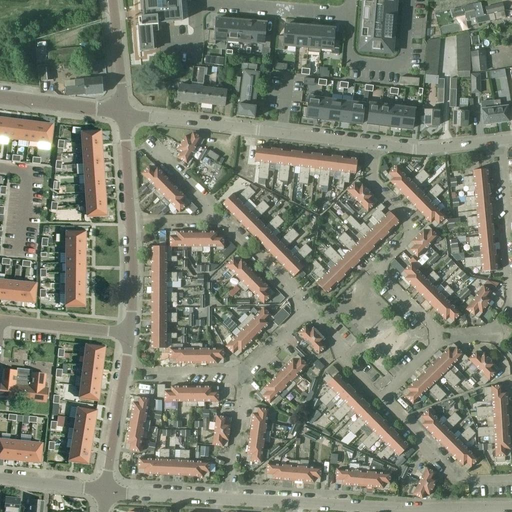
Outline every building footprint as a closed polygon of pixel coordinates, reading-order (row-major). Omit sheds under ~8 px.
[(142,0),(144,17),(138,17),(139,26),(137,26),(139,51),(153,50),(152,32),(159,31),(158,23),(182,21),(179,0),(142,0)] [(359,42),(359,50),(392,53),(393,39),(390,39),(393,0),(363,0),(363,8),(368,8),(367,20),(362,20),(361,29),(366,29),(365,37),(360,36),(360,42),(359,42)] [(466,19),(476,17),(473,4),(463,7),(466,19)] [(502,4),(485,8),(487,14),(504,11),(502,4)] [(494,13),(471,19),(472,25),(495,20),(494,13)] [(216,40),(226,40),(228,18),(220,17),(220,19),(217,19),(216,31),(209,30),(208,44),(215,44),(216,40)] [(236,18),(228,18),(226,40),(239,42),(241,21),(236,21),(236,18)] [(239,42),(252,43),(254,20),(246,19),(246,22),(241,21),(239,42)] [(262,20),(254,20),(252,43),(263,43),(263,48),(270,49),(271,36),(264,35),(265,23),(262,23),(262,20)] [(285,45),(295,46),(297,23),(289,23),(289,25),(285,25),(284,37),(278,36),(277,49),(284,50),(285,45)] [(308,52),(310,27),(305,27),(305,24),(297,23),(295,46),(308,47),(307,52),(308,52)] [(320,53),(322,25),(315,25),(315,27),(310,27),(308,52),(320,53)] [(329,26),(322,25),(320,53),(320,48),(332,49),(331,54),(339,55),(340,41),(333,41),(334,29),(329,28),(329,26)] [(456,36),(457,42),(469,41),(469,33),(456,36)] [(37,63),(47,62),(46,48),(35,49),(37,63)] [(82,59),(81,48),(57,50),(58,62),(82,59)] [(58,63),(58,62),(57,51),(48,52),(49,64),(58,63)] [(486,72),(485,56),(471,58),(472,73),(486,72)] [(238,104),(237,116),(255,118),(256,106),(255,106),(260,72),(256,72),(257,65),(248,64),(247,71),(243,70),(239,104),(238,104)] [(53,80),(52,67),(40,69),(41,82),(53,80)] [(498,70),(499,77),(506,76),(505,69),(498,70)] [(480,75),(471,75),(471,95),(480,94),(480,75)] [(75,87),(66,88),(66,96),(86,95),(100,94),(102,92),(101,78),(85,79),(75,80),(75,87)] [(189,102),(191,86),(179,85),(177,100),(189,102)] [(189,102),(201,103),(203,88),(191,86),(189,102)] [(201,103),(213,105),(215,89),(203,88),(201,103)] [(227,91),(215,89),(213,105),(225,106),(227,91)] [(318,119),(321,95),(310,94),(308,108),(304,107),(303,117),(307,117),(307,119),(313,119),(313,118),(318,119)] [(329,121),(331,100),(321,99),(321,95),(318,119),(323,119),(323,121),(329,121)] [(331,100),(329,121),(334,122),(335,121),(339,121),(342,102),(331,100)] [(507,107),(500,107),(499,100),(493,101),(496,123),(509,122),(507,107)] [(496,123),(493,101),(487,101),(488,109),(481,110),(483,125),(496,123)] [(344,123),(350,124),(352,103),(342,102),(339,121),(344,122),(344,123)] [(362,121),(365,121),(367,106),(364,105),(364,104),(352,103),(350,124),(356,125),(356,123),(361,124),(362,121)] [(385,126),(390,126),(393,103),(392,103),(392,107),(382,105),(379,126),(385,127),(385,126)] [(395,128),(400,129),(403,104),(393,103),(390,126),(395,127),(395,128)] [(373,126),(379,126),(382,105),(370,104),(370,106),(367,106),(365,121),(368,121),(368,124),(373,124),(373,126)] [(415,106),(403,104),(400,129),(406,130),(406,128),(412,129),(412,127),(416,127),(418,112),(414,112),(415,106)] [(460,105),(459,112),(453,112),(453,126),(467,127),(467,112),(468,105),(460,105)] [(438,111),(424,111),(424,125),(438,125),(438,111)] [(0,117),(0,137),(7,138),(10,119),(0,117)] [(10,119),(7,138),(18,139),(20,120),(10,119)] [(28,140),(30,121),(20,120),(18,139),(28,140)] [(30,121),(28,140),(38,142),(40,122),(30,121)] [(40,122),(38,142),(49,143),(51,124),(40,122)] [(81,142),(100,141),(99,130),(80,131),(81,142)] [(181,143),(194,151),(198,144),(200,146),(204,140),(193,133),(189,138),(185,136),(181,143)] [(81,142),(82,152),(101,151),(100,141),(81,142)] [(194,151),(181,143),(177,150),(178,151),(180,152),(181,153),(178,158),(189,165),(193,159),(190,157),(194,151)] [(258,178),(263,179),(266,148),(256,146),(254,162),(260,162),(258,178)] [(276,149),(266,148),(263,179),(267,179),(269,163),(274,164),(276,149)] [(278,181),(283,181),(286,150),(276,149),(274,164),(280,165),(278,181)] [(289,166),(295,166),(296,151),(286,150),(283,181),(287,182),(289,166)] [(82,152),(82,163),(101,161),(101,151),(82,152)] [(219,157),(210,151),(207,156),(216,162),(219,157)] [(298,183),(303,184),(306,152),(296,151),(295,166),(300,167),(298,183)] [(316,154),(306,152),(303,184),(307,184),(309,168),(315,169),(316,154)] [(318,186),(323,187),(327,155),(316,154),(315,169),(320,169),(318,186)] [(329,170),(335,171),(337,156),(327,155),(323,187),(327,187),(329,170)] [(347,157),(337,156),(335,171),(340,172),(339,184),(339,188),(343,189),(344,184),(344,183),(347,157)] [(357,159),(347,157),(344,183),(348,183),(349,173),(355,174),(355,173),(360,173),(361,167),(356,166),(357,159)] [(101,161),(82,163),(83,173),(102,172),(101,161)] [(153,186),(164,175),(152,163),(141,174),(153,186)] [(394,186),(405,175),(397,166),(386,177),(394,186)] [(224,167),(215,177),(220,181),(229,171),(224,167)] [(463,177),(464,182),(489,180),(488,169),(473,170),(473,176),(463,177)] [(423,170),(418,174),(411,181),(405,175),(394,186),(403,195),(426,173),(423,170)] [(102,172),(83,173),(84,183),(103,182),(102,172)] [(429,176),(426,173),(403,195),(410,202),(421,191),(417,187),(429,176)] [(164,175),(153,186),(157,190),(153,193),(157,197),(171,183),(164,175)] [(357,201),(368,191),(362,184),(358,180),(355,183),(351,187),(347,191),(357,201)] [(489,180),(464,182),(464,185),(464,186),(474,185),(474,191),(490,190),(489,180)] [(103,182),(84,183),(84,194),(104,192),(103,182)] [(171,183),(157,197),(161,201),(164,198),(168,201),(179,190),(171,183)] [(421,191),(410,202),(417,209),(440,187),(437,184),(425,195),(421,191)] [(222,205),(229,212),(252,190),(248,186),(237,198),(233,194),(222,205)] [(440,187),(417,209),(426,218),(437,208),(431,202),(443,191),(440,187)] [(179,190),(168,201),(179,213),(190,202),(179,190)] [(229,212),(237,219),(247,209),(244,205),(255,193),(252,190),(229,212)] [(465,197),(465,202),(491,200),(490,190),(474,191),(475,196),(465,197)] [(368,191),(357,201),(367,211),(378,201),(368,191)] [(85,204),(104,202),(104,192),(84,194),(85,204)] [(491,200),(465,202),(466,207),(476,206),(476,211),(492,210),(491,200)] [(247,209),(237,219),(244,227),(266,204),(263,201),(251,213),(247,209)] [(104,202),(85,204),(86,215),(105,214),(104,202)] [(378,208),(374,212),(392,230),(399,222),(389,211),(385,215),(381,211),(385,208),(381,203),(377,208),(378,208)] [(258,219),(265,212),(269,208),(266,204),(244,227),(251,234),(262,223),(258,219)] [(158,207),(149,215),(158,216),(161,212),(159,209),(158,207)] [(356,212),(351,207),(348,211),(352,215),(356,212)] [(437,208),(426,218),(435,228),(446,217),(437,208)] [(467,217),(467,223),(493,220),(492,210),(476,211),(477,217),(467,217)] [(378,222),(374,226),(384,237),(392,230),(374,212),(371,215),(378,222)] [(251,234),(258,241),(280,219),(277,215),(265,227),(262,223),(251,234)] [(377,244),(360,226),(351,216),(346,220),(356,230),(357,230),(364,237),(360,241),(370,251),(377,244)] [(258,241),(265,248),(276,238),(272,234),(284,222),(280,219),(258,241)] [(493,220),(467,223),(468,227),(478,226),(478,231),(494,230),(493,220)] [(360,226),(377,244),(384,237),(374,226),(370,230),(364,223),(360,226)] [(428,226),(417,236),(427,247),(435,240),(438,243),(441,239),(439,236),(438,237),(428,226)] [(265,248),(272,255),(296,232),(292,229),(280,242),(276,238),(265,248)] [(469,238),(469,242),(494,240),(494,230),(478,231),(479,237),(469,238)] [(65,242),(84,243),(84,231),(65,231),(65,242)] [(186,232),(170,232),(170,247),(172,247),(186,247),(186,232)] [(191,252),(197,252),(197,232),(186,232),(186,247),(191,247),(191,252)] [(202,247),(207,247),(207,232),(197,232),(197,252),(202,252),(202,247)] [(217,232),(215,232),(207,232),(207,247),(217,248),(216,250),(223,251),(224,250),(224,248),(224,237),(217,237),(217,232)] [(299,236),(296,232),(272,255),(279,263),(290,252),(286,248),(299,236)] [(356,245),(349,237),(345,233),(341,236),(363,258),(370,251),(360,241),(356,245)] [(363,258),(341,236),(338,239),(349,251),(345,255),(356,265),(363,258)] [(427,247),(417,236),(406,246),(417,257),(420,260),(423,256),(421,253),(427,247)] [(494,240),(469,242),(470,247),(480,246),(480,251),(495,250),(494,240)] [(65,242),(64,252),(84,253),(84,243),(65,242)] [(152,247),(152,258),(172,258),(172,257),(172,247),(170,247),(166,247),(166,243),(159,243),(159,247),(152,247)] [(279,263),(286,270),(309,248),(306,244),(294,256),(290,252),(279,263)] [(330,247),(327,250),(349,273),(356,265),(345,255),(341,259),(330,247)] [(312,251),(309,248),(286,270),(293,277),(304,267),(300,263),(312,251)] [(349,273),(327,250),(323,254),(335,265),(331,269),(341,280),(349,273)] [(464,258),(465,263),(496,260),(495,250),(480,251),(481,257),(464,258)] [(64,252),(64,263),(84,263),(84,253),(64,252)] [(238,278),(248,267),(237,255),(226,266),(238,278)] [(151,268),(167,268),(167,262),(177,262),(177,257),(172,257),(172,258),(152,258),(151,268)] [(408,283),(419,272),(411,263),(406,268),(397,259),(391,265),(393,267),(392,268),(391,274),(398,281),(403,277),(408,283)] [(496,260),(465,263),(465,268),(482,266),(482,272),(497,270),(496,260)] [(316,269),(317,269),(334,287),(341,280),(331,269),(327,273),(316,261),(312,265),(316,269)] [(64,273),(83,273),(84,263),(64,263),(64,273)] [(248,267),(238,278),(241,281),(237,285),(241,289),(256,275),(248,267)] [(167,273),(167,268),(151,268),(151,278),(177,278),(177,273),(167,273)] [(327,294),(334,287),(317,269),(316,269),(313,272),(320,279),(316,283),(327,294)] [(419,272),(408,283),(418,292),(436,275),(433,271),(426,278),(419,272)] [(64,273),(64,283),(83,284),(83,273),(64,273)] [(256,275),(241,289),(245,292),(249,289),(252,292),(263,282),(256,275)] [(425,300),(436,289),(432,285),(439,278),(436,275),(418,292),(425,300)] [(151,278),(151,288),(167,288),(167,282),(177,282),(177,278),(151,278)] [(11,301),(13,282),(3,281),(1,300),(11,301)] [(21,302),(23,283),(13,282),(11,301),(21,302)] [(263,282),(252,292),(264,304),(274,294),(263,282)] [(23,283),(21,302),(32,303),(34,284),(23,283)] [(64,283),(64,294),(83,294),(83,284),(64,283)] [(436,289),(425,300),(432,307),(450,289),(447,286),(440,293),(436,289)] [(483,286),(474,298),(486,307),(495,295),(483,286)] [(167,288),(151,288),(151,298),(177,298),(177,294),(167,294),(167,288)] [(450,289),(432,307),(442,316),(452,306),(446,299),(453,292),(450,289)] [(83,305),(83,294),(64,294),(64,305),(83,305)] [(151,298),(151,308),(166,308),(166,303),(177,303),(177,298),(151,298)] [(486,307),(474,298),(465,310),(478,319),(486,307)] [(452,306),(442,316),(450,325),(461,314),(452,306)] [(151,318),(177,318),(177,314),(167,314),(166,308),(151,308),(151,318)] [(248,317),(263,331),(275,319),(264,308),(255,317),(251,314),(248,317)] [(248,317),(241,324),(256,338),(263,331),(248,317)] [(151,318),(151,328),(166,328),(166,323),(177,323),(177,318),(151,318)] [(241,331),(238,335),(248,346),(256,338),(241,324),(238,328),(241,331)] [(319,334),(313,328),(310,331),(305,326),(298,334),(299,334),(297,337),(301,341),(303,339),(308,344),(319,334)] [(151,338),(171,339),(176,339),(176,334),(166,334),(166,328),(151,328),(151,338)] [(325,340),(319,334),(308,344),(313,349),(311,351),(316,356),(318,354),(319,355),(326,348),(321,343),(325,340)] [(237,358),(248,346),(238,335),(226,347),(237,358)] [(166,349),(170,349),(171,349),(171,339),(151,338),(151,349),(159,349),(159,353),(166,354),(166,349)] [(186,364),(197,364),(197,344),(191,344),(191,349),(186,349),(186,364)] [(197,364),(207,364),(207,349),(202,349),(202,344),(197,344),(197,364)] [(464,363),(468,359),(453,344),(444,353),(455,364),(460,359),(464,363)] [(86,346),(84,356),(103,358),(105,349),(86,346)] [(170,364),(186,364),(186,349),(171,349),(170,349),(170,364)] [(207,349),(207,364),(224,364),(224,349),(207,349)] [(479,349),(468,359),(464,363),(468,367),(472,363),(479,370),(489,359),(479,349)] [(435,362),(457,384),(460,381),(456,377),(449,370),(455,364),(444,353),(435,362)] [(285,367),(296,377),(308,365),(297,355),(285,367)] [(83,366),(102,369),(103,358),(84,356),(83,366)] [(489,359),(479,370),(484,375),(479,380),(484,384),(489,380),(500,370),(489,359)] [(454,387),(457,384),(435,362),(428,369),(438,380),(442,376),(449,383),(451,384),(454,387)] [(82,376),(101,378),(102,369),(83,366),(82,376)] [(296,377),(285,367),(278,374),(292,388),(296,384),(293,381),(296,377)] [(428,369),(421,376),(443,398),(446,395),(442,391),(435,384),(434,384),(438,380),(428,369)] [(3,370),(2,384),(0,398),(46,404),(47,388),(46,388),(46,384),(44,384),(45,375),(32,373),(31,375),(17,373),(17,372),(3,370)] [(292,388),(278,374),(271,381),(282,392),(285,388),(287,391),(288,392),(292,388)] [(320,401),(322,403),(345,381),(337,374),(332,379),(328,374),(323,380),(327,384),(331,389),(319,400),(320,401)] [(82,376),(80,386),(99,389),(101,378),(82,376)] [(439,402),(443,398),(421,376),(411,385),(422,396),(428,390),(439,402)] [(282,392),(271,381),(259,393),(270,404),(282,392)] [(337,395),(341,399),(352,388),(348,384),(345,381),(322,403),(326,407),(332,400),(337,395)] [(164,402),(181,402),(181,387),(171,387),(171,392),(165,392),(165,385),(157,385),(157,398),(165,398),(164,402)] [(422,396),(411,385),(402,394),(413,405),(422,396)] [(492,401),(507,400),(506,392),(502,392),(501,385),(491,386),(491,388),(483,388),(484,402),(492,401)] [(99,389),(80,386),(79,398),(98,400),(99,389)] [(186,407),(191,407),(191,387),(181,387),(181,402),(186,402),(186,407)] [(201,387),(191,387),(191,407),(196,407),(197,402),(202,402),(201,387)] [(218,387),(201,387),(202,402),(218,402),(218,387)] [(333,415),(336,418),(359,395),(352,388),(341,399),(345,403),(333,415)] [(302,398),(307,402),(311,398),(308,395),(304,391),(300,395),(303,398),(302,398)] [(356,413),(366,403),(359,395),(336,418),(339,422),(352,409),(356,413)] [(132,413),(147,416),(150,399),(135,396),(132,413)] [(316,410),(320,401),(319,400),(315,398),(310,408),(316,410)] [(332,400),(326,407),(330,411),(336,404),(332,400)] [(507,400),(492,401),(492,407),(482,408),(476,408),(476,412),(508,410),(507,400)] [(348,429),(351,432),(374,410),(366,403),(356,413),(359,417),(348,429)] [(417,420),(426,429),(436,418),(433,415),(435,412),(430,407),(428,410),(428,409),(417,420)] [(75,419),(94,422),(96,411),(77,408),(75,419)] [(251,424),(266,426),(269,410),(254,408),(251,424)] [(374,410),(351,432),(354,436),(366,424),(370,428),(380,417),(374,410)] [(508,421),(508,410),(476,412),(476,417),(483,417),(493,416),(493,422),(508,421)] [(317,411),(313,415),(317,419),(321,415),(317,411)] [(147,416),(132,413),(130,423),(149,427),(150,421),(146,420),(147,416)] [(426,429),(435,438),(457,416),(454,413),(450,417),(443,424),(436,418),(426,429)] [(317,419),(313,415),(309,419),(313,424),(317,419)] [(217,416),(215,431),(229,433),(231,418),(217,416)] [(457,416),(435,438),(442,445),(453,435),(449,431),(461,419),(457,416)] [(362,443),(365,446),(387,424),(380,417),(370,428),(373,431),(362,443)] [(94,422),(75,419),(74,429),(92,432),(94,422)] [(493,427),(483,428),(477,428),(477,432),(509,430),(508,421),(493,422),(493,427)] [(149,427),(130,423),(128,433),(143,436),(144,431),(148,432),(149,427)] [(250,435),(270,437),(270,432),(265,431),(266,426),(251,424),(250,435)] [(394,431),(387,424),(365,446),(368,449),(380,438),(384,442),(394,431)] [(442,445),(449,453),(472,431),(469,427),(457,439),(453,435),(442,445)] [(74,429),(72,439),(91,442),(92,432),(74,429)] [(509,430),(477,432),(478,437),(494,436),(494,445),(509,444),(509,430)] [(229,433),(215,431),(212,446),(227,448),(229,433)] [(381,459),(384,456),(402,439),(394,431),(384,442),(388,446),(380,453),(379,452),(376,455),(381,459)] [(449,453),(459,462),(470,452),(463,445),(471,438),(475,434),(472,431),(449,453)] [(143,436),(128,433),(125,450),(140,452),(143,436)] [(248,445),(263,447),(264,442),(269,443),(270,437),(250,435),(248,445)] [(0,459),(7,460),(9,441),(0,439),(0,459)] [(91,442),(72,439),(70,449),(89,453),(91,442)] [(402,439),(384,456),(387,460),(394,453),(398,456),(409,446),(402,439)] [(19,442),(9,441),(7,460),(17,461),(19,442)] [(29,443),(19,442),(17,461),(27,462),(29,443)] [(29,443),(27,462),(39,464),(41,444),(29,443)] [(509,444),(494,445),(495,452),(492,452),(492,457),(495,457),(510,457),(509,444)] [(263,447),(248,445),(246,461),(261,463),(263,447)] [(208,455),(209,447),(201,446),(201,456),(208,457),(208,455)] [(89,453),(70,449),(68,461),(87,464),(89,453)] [(159,460),(155,460),(154,475),(163,475),(165,450),(160,450),(159,460)] [(173,476),(174,461),(168,460),(169,450),(165,450),(163,475),(173,476)] [(173,476),(183,476),(185,451),(175,450),(174,461),(173,476)] [(183,476),(193,477),(193,462),(194,462),(189,461),(190,451),(185,451),(183,476)] [(478,460),(470,452),(459,462),(467,471),(478,460)] [(402,456),(395,463),(398,467),(406,460),(402,456)] [(138,474),(154,475),(155,460),(138,459),(138,474)] [(284,466),(283,481),(293,481),(295,461),(290,461),(289,466),(284,466)] [(295,461),(293,481),(303,482),(304,467),(300,467),(300,462),(295,461)] [(210,462),(194,462),(193,462),(193,477),(209,478),(210,462)] [(283,481),(284,466),(267,464),(266,479),(283,481)] [(336,485),(352,486),(354,465),(350,465),(349,471),(337,470),(336,485)] [(352,486),(363,487),(364,467),(359,467),(359,466),(354,465),(352,486)] [(364,467),(363,487),(373,488),(374,473),(376,473),(377,466),(371,465),(370,472),(369,472),(369,468),(364,467)] [(304,467),(303,482),(320,484),(321,469),(304,467)] [(403,472),(406,474),(413,477),(416,472),(409,469),(406,467),(403,472)] [(423,475),(420,482),(433,489),(437,481),(433,479),(436,473),(427,468),(426,468),(424,467),(421,473),(423,475)] [(374,473),(373,488),(389,489),(391,474),(376,473),(374,473)] [(433,489),(420,482),(416,488),(414,487),(410,493),(413,495),(422,499),(425,493),(429,496),(433,489)] [(5,510),(4,511),(18,511),(19,511),(20,500),(6,498),(5,510)] [(42,511),(43,502),(31,501),(30,510),(29,509),(28,511),(42,511)]
